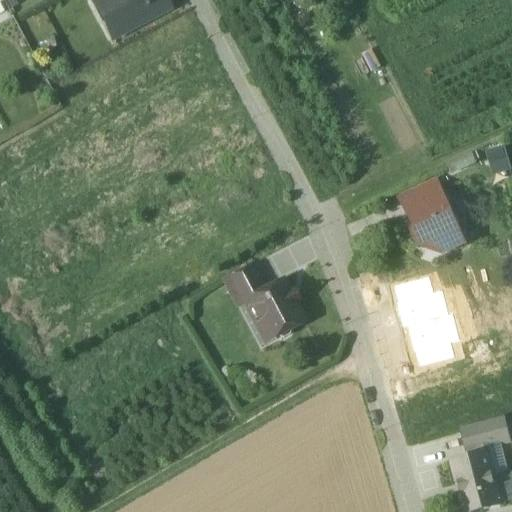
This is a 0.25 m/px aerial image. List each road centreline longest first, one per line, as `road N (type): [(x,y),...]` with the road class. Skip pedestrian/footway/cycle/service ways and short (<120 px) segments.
road 1 (residential): [(408,511),(320,219),(203,0)]
road 2 (track): [(103,511),(361,363)]
road 3 (track): [(320,219),(511,131)]
